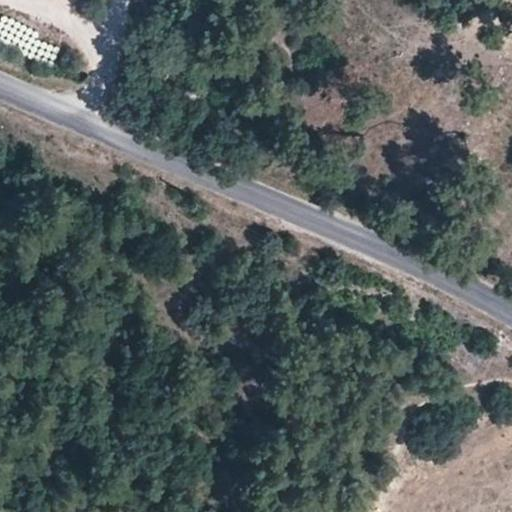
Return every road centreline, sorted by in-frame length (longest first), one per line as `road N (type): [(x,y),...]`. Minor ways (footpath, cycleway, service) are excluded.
road 1 (tertiary): [(511,315),(0,87)]
road 2 (unknown): [(83,123),(140,0)]
